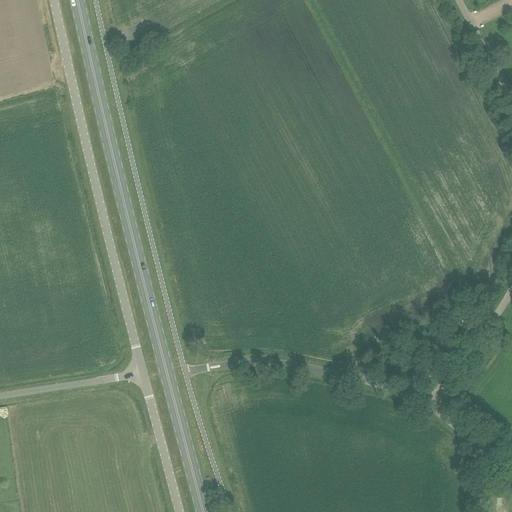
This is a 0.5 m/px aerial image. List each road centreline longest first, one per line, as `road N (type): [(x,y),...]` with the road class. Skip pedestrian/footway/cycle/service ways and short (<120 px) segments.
road 1 (primary): [(202,511),(78,0)]
road 2 (unclassified): [(52,0),(142,374)]
road 3 (unclassified): [(511,471),(403,392),(274,363),(214,367)]
road 4 (unclassified): [(0,395),(142,374)]
road 5 (track): [(431,407),(511,289)]
road 6 (unclassified): [(142,374),(178,511)]
